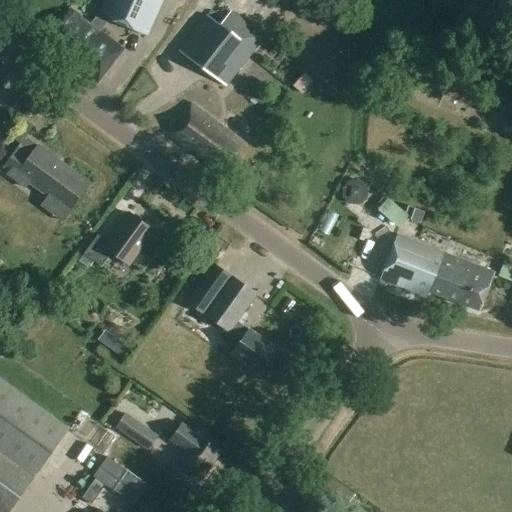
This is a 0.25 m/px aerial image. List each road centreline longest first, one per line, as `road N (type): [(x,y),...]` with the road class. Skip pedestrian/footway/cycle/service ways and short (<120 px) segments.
road 1 (tertiary): [(382,329),(350,296),(0,40)]
road 2 (tertiary): [(252,511),(382,329)]
road 3 (tertiary): [(511,348),(382,329)]
